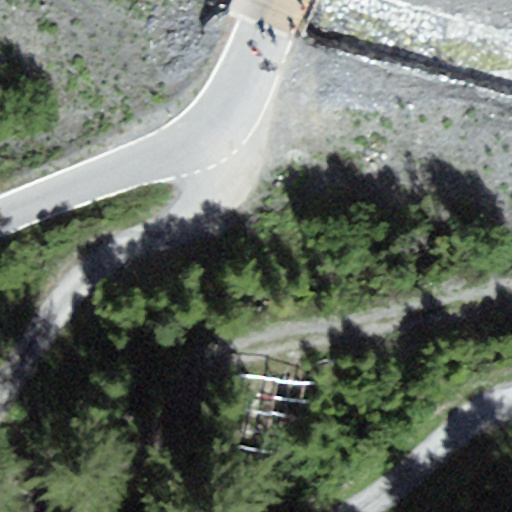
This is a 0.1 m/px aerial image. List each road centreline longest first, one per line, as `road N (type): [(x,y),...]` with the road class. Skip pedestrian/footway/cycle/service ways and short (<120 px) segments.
road 1 (residential): [(207,132),(220,163),(213,205),(190,224),(106,250),(74,280),(0,393)]
road 2 (tertiary): [(0,216),(207,132)]
road 3 (residential): [(359,511),(511,397)]
road 4 (tertiary): [(207,132),(228,107),(275,0)]
